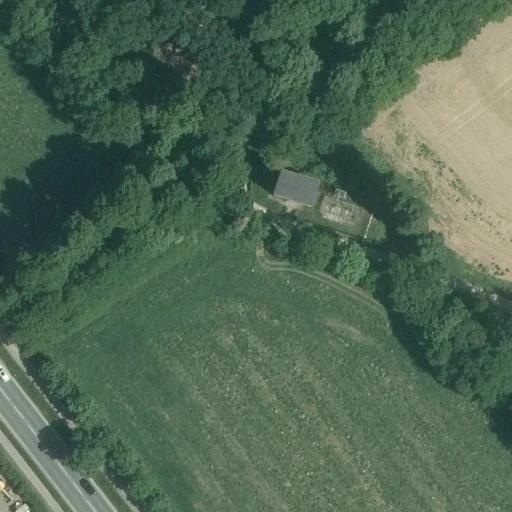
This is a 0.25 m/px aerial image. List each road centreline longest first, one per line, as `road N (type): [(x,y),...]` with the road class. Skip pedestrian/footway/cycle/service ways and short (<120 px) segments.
road 1 (track): [(511,305),(265,214),(242,136)]
road 2 (track): [(242,136),(0,341)]
road 3 (track): [(242,136),(359,23),(369,0)]
road 4 (primary): [(0,394),(88,511)]
